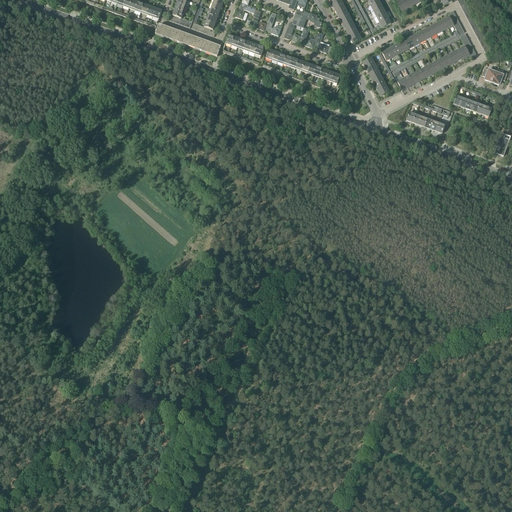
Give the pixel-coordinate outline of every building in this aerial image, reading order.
[(129,10),(132,1),(129,0),(126,0),(123,8),(129,10)] [(288,9),(293,11),(297,1),(300,2),(300,4),(306,6),(307,0),(291,0),(289,6),(288,9)] [(400,2),(399,1),(396,3),(401,12),(408,9),(402,0),(403,1),(400,2)] [(402,0),(408,9),(414,5),(411,0),(402,0)] [(135,12),(138,3),(132,1),(129,10),(135,12)] [(335,11),(343,7),(340,1),(332,6),(335,11)] [(141,14),(144,5),(138,3),(135,12),(141,14)] [(373,12),(382,8),(379,3),(370,7),(373,12)] [(175,10),(184,14),(186,8),(177,4),(175,10)] [(222,7),(213,4),(211,10),(220,13),(222,7)] [(147,16),(150,8),(144,5),(141,14),(147,16)] [(238,12),(236,19),(243,21),(244,16),(243,14),(244,12),(254,15),(255,11),(256,10),(248,7),(242,5),(239,12),(238,12)] [(338,17),(346,12),(343,7),(335,11),(338,17)] [(150,8),(147,16),(153,18),(156,10),(150,8)] [(376,18),(385,14),(382,8),(373,12),(376,18)] [(156,10),(153,18),(159,21),(162,12),(156,10)] [(173,17),(175,17),(178,18),(181,19),(179,25),(182,26),(184,20),(182,20),(184,14),(175,10),(173,17)] [(220,13),(211,10),(209,16),(218,19),(220,13)] [(250,26),(257,28),(257,30),(264,32),(264,31),(266,25),(261,23),(259,24),(257,24),(261,14),(255,11),(254,15),(250,26)] [(341,22),(349,18),(346,12),(338,17),(341,22)] [(299,24),(298,27),(303,29),(306,21),(315,24),(314,27),(320,29),(322,24),(319,23),(320,20),(317,19),(318,17),(310,15),(303,13),(302,14),(301,18),(300,21),(299,24)] [(264,31),(272,34),(271,35),(278,37),(281,30),(275,29),(273,29),(271,29),(275,18),(276,15),(272,14),(271,17),(269,16),(266,25),(264,31)] [(379,24),(387,19),(385,14),(376,18),(379,24)] [(218,19),(209,16),(206,22),(215,25),(218,19)] [(344,28),(352,24),(349,18),(341,22),(344,28)] [(453,26),(452,23),(450,20),(449,18),(444,21),(448,29),(453,26)] [(382,29),(390,25),(387,19),(379,24),(382,29)] [(448,29),(444,21),(438,24),(442,32),(448,29)] [(204,28),(202,27),(200,33),(203,34),(205,28),(208,29),(210,30),(213,31),(215,25),(206,22),(204,28)] [(289,24),(284,38),(291,41),(291,42),(298,44),(298,43),(300,38),(296,36),(293,37),(291,36),(295,26),(291,25),(289,24)] [(347,34),(355,29),(352,24),(344,28),(347,34)] [(442,32),(438,24),(432,27),(437,35),(442,32)] [(158,27),(156,33),(156,34),(214,55),(218,56),(220,50),(158,27)] [(437,35),(432,27),(427,30),(431,38),(437,35)] [(300,38),(298,43),(306,46),(305,47),(312,50),(313,49),(315,43),(310,41),(307,42),(305,42),(309,31),(304,29),(300,38)] [(350,39),(358,35),(355,29),(347,34),(350,39)] [(431,38),(427,30),(421,33),(425,41),(431,38)] [(425,41),(421,33),(416,36),(420,44),(425,41)] [(315,43),(313,49),(320,51),(319,52),(326,55),(329,48),(324,46),(321,47),(319,47),(323,36),(318,34),(315,43)] [(361,41),(358,35),(350,39),(353,45),(361,41)] [(229,36),(225,44),(231,47),(235,38),(229,36)] [(420,44),(416,36),(410,39),(414,47),(420,44)] [(237,49),(240,40),(235,38),(231,47),(237,49)] [(414,47),(410,39),(404,42),(409,50),(414,47)] [(243,51),(246,42),(240,40),(237,49),(243,51)] [(249,53),(252,44),(246,42),(243,51),(249,53)] [(409,50),(404,42),(399,45),(403,53),(409,50)] [(255,55),(258,46),(252,44),(249,53),(255,55)] [(403,53),(399,45),(393,48),(397,56),(403,53)] [(261,57),(264,48),(258,46),(255,55),(261,57)] [(387,51),(392,59),(394,62),(399,59),(397,56),(393,48),(387,51)] [(469,56),(468,54),(467,51),(465,48),(459,51),(464,59),(469,56)] [(269,50),(266,59),(272,61),(275,52),(269,50)] [(392,59),(387,51),(382,54),(386,62),(392,59)] [(454,54),(458,62),(464,59),(459,51),(454,54)] [(278,63),(281,54),(275,52),(272,61),(278,63)] [(283,65),(286,56),(281,54),(278,63),(283,65)] [(448,57),(452,65),(458,62),(454,54),(448,57)] [(289,67),(292,59),(286,56),(283,65),(289,67)] [(442,60),(447,68),(452,65),(448,57),(442,60)] [(295,70),(298,61),(292,59),(289,67),(295,70)] [(371,59),(363,64),(366,69),(374,65),(371,59)] [(437,63),(441,71),(447,68),(442,60),(437,63)] [(301,72),(304,63),(298,61),(295,70),(301,72)] [(307,74),(311,65),(304,63),(301,72),(307,74)] [(431,65),(436,74),(441,71),(437,63),(431,65)] [(313,76),(316,67),(311,65),(307,74),(313,76)] [(374,65),(366,69),(369,75),(377,70),(374,65)] [(426,68),(430,77),(436,74),(431,65),(426,68)] [(319,78),(322,70),(316,67),(313,76),(319,78)] [(420,71),(424,80),(430,77),(426,68),(420,71)] [(325,80),(328,72),(322,70),(319,78),(325,80)] [(372,80),(380,76),(377,70),(369,75),(372,80)] [(482,77),(486,79),(485,81),(492,84),(495,73),(489,70),(488,71),(484,70),(482,77)] [(414,74),(419,83),(424,80),(420,71),(414,74)] [(331,83),(334,74),(328,72),(325,80),(331,83)] [(502,75),(495,73),(492,84),(499,86),(500,81),(505,82),(507,75),(503,73),(502,75)] [(337,85),(340,76),(334,74),(331,83),(337,85)] [(409,77),(413,85),(419,83),(414,74),(409,77)] [(375,86),(383,82),(380,76),(372,80),(375,86)] [(402,79),(403,80),(407,88),(413,85),(409,77),(405,79),(404,78),(402,79)] [(403,80),(397,83),(402,91),(407,88),(403,80)] [(378,92),(386,87),(383,82),(375,86),(378,92)] [(381,97),(389,93),(386,87),(378,92),(381,97)] [(456,96),(453,105),(459,107),(462,99),(456,96)] [(465,109),(468,101),(462,99),(459,107),(465,109)] [(470,112),(474,103),(468,101),(465,109),(470,112)] [(474,103),(470,112),(477,114),(480,105),(481,103),(475,101),(474,103)] [(480,105),(477,114),(482,116),(486,107),(480,105)] [(488,118),(492,109),(486,107),(482,116),(488,118)] [(504,112),(499,129),(505,131),(503,136),(508,138),(511,125),(511,123),(509,123),(511,115),(504,112)] [(409,113),(406,122),(412,124),(415,115),(409,113)] [(418,126),(421,117),(415,115),(412,124),(418,126)] [(424,128),(427,119),(421,117),(418,126),(424,128)] [(430,130),(433,121),(427,119),(424,128),(430,130)] [(436,133),(439,124),(433,121),(430,130),(436,133)] [(439,124),(436,133),(442,135),(445,126),(446,124),(440,121),(439,124)]
